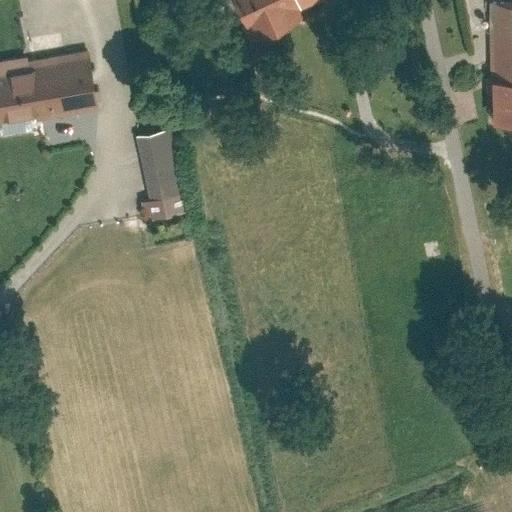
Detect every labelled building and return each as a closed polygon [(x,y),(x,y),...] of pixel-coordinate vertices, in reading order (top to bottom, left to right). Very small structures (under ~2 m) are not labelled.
[(241,0),(259,33),(321,0),(241,0)] [(511,1),(498,1),(498,125),(511,125),(511,1)] [(390,16),(341,26),(357,114),(407,104),(390,16)] [(87,59),(0,75),(0,126),(96,109),(87,59)] [(171,128),(141,134),(158,219),(188,213),(171,128)]
